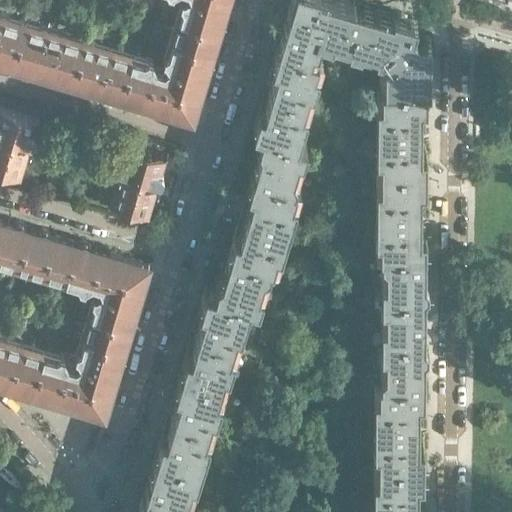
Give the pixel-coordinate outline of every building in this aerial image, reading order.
[(209,52),(216,26),(220,24),(221,23),(220,23),(222,18),(222,17),(220,13),(223,5),(207,0),(181,0),(180,4),(184,10),(171,50),(166,52),(164,58),(169,65),(202,75),(205,64),(208,62),(209,62),(209,61),(211,56),(211,55),(210,55),(209,52)] [(312,68),(316,54),(310,52),(311,45),(315,46),(317,38),(319,38),(321,34),(319,34),(322,23),(315,21),(317,15),(310,13),(313,0),(289,0),(269,69),(274,70),(271,79),(265,98),(261,96),(252,125),(261,127),(297,137),(305,108),(301,107),(307,86),(311,87),(316,70),(312,68)] [(348,38),(359,2),(352,0),(313,0),(310,13),(317,15),(315,21),(322,23),(319,34),(321,34),(330,37),(331,33),(348,38)] [(428,83),(428,33),(416,33),(411,27),(415,15),(392,9),(391,11),(359,2),(348,38),(347,42),(358,45),(359,41),(375,45),(374,50),(377,51),(384,46),(389,53),(384,56),(384,82),(424,83),(428,83)] [(11,59),(22,24),(7,20),(9,16),(0,13),(0,58),(5,60),(6,61),(6,60),(10,58),(11,59)] [(74,78),(84,43),(69,38),(70,34),(49,28),(39,25),(38,29),(22,24),(11,59),(13,59),(15,63),(14,63),(15,64),(15,63),(21,65),(22,65),(25,63),(58,73),(60,76),(60,77),(61,77),(66,78),(66,79),(67,79),(67,78),(70,77),(74,78)] [(146,99),(156,67),(153,60),(149,59),(145,61),(95,46),(92,42),(85,39),(84,43),(74,78),(82,80),(84,83),(84,84),(90,86),(91,86),(91,85),(94,84),(122,92),(124,95),(123,96),(124,96),(130,98),(131,98),(131,97),(134,96),(146,99)] [(190,112),(202,75),(169,65),(163,69),(156,67),(146,99),(170,106),(190,112)] [(424,132),(424,114),(419,114),(419,108),(424,108),(424,83),(384,82),(379,82),(380,95),(375,95),(374,149),(379,149),(378,162),(424,163),(424,138),(419,138),(419,132),(424,132)] [(32,129),(36,116),(26,113),(26,111),(22,110),(22,111),(0,104),(0,136),(27,144),(28,145),(29,142),(33,140),(35,133),(33,130),(32,129)] [(300,155),(305,140),(297,137),(261,127),(258,139),(260,143),(252,167),(293,179),(295,173),(292,170),(297,154),(300,155)] [(0,167),(19,173),(27,144),(0,136),(0,167)] [(159,169),(164,154),(140,147),(140,145),(137,144),(136,146),(126,142),(122,156),(121,156),(117,158),(115,164),(117,168),(116,171),(117,171),(157,183),(157,182),(161,180),(162,173),(161,169),(159,169)] [(423,214),(423,201),(423,196),(418,196),(418,190),(423,190),(424,163),(378,162),(378,175),(374,175),(374,231),(378,231),(378,246),(379,246),(423,246),(423,220),(418,220),(418,214),(423,214)] [(281,250),(297,195),(293,194),(297,180),(293,179),(252,167),(244,195),(249,196),(246,205),(255,208),(252,217),(244,214),(241,223),(236,221),(228,248),(270,260),(272,261),(276,249),(281,250)] [(147,211),(155,184),(156,184),(157,183),(117,171),(108,200),(132,207),(131,208),(133,211),(140,213),(144,212),(144,210),(147,211)] [(20,260),(30,226),(26,224),(24,221),(25,221),(24,220),(24,221),(18,219),(17,219),(14,221),(0,216),(0,258),(4,260),(5,256),(20,260)] [(93,279),(102,247),(90,244),(88,240),(88,239),(88,240),(82,238),(81,238),(78,240),(50,232),(48,228),(49,228),(48,227),(48,228),(42,226),(41,226),(38,228),(30,226),(20,260),(19,264),(26,266),(31,264),(81,279),(83,283),(86,284),(87,282),(93,279)] [(423,274),(423,256),(423,246),(379,246),(379,250),(383,252),(383,276),(379,276),(379,288),(422,289),(422,287),(425,284),(426,277),(423,274)] [(135,298),(146,261),(149,259),(149,258),(145,260),(102,247),(93,279),(100,281),(103,289),(135,298)] [(258,286),(263,268),(268,266),(270,260),(228,248),(220,274),(217,275),(213,287),(248,297),(258,300),(262,288),(258,286)] [(228,347),(234,327),(239,329),(248,297),(213,287),(205,284),(196,312),(201,314),(195,334),(193,341),(188,340),(180,367),(224,380),(233,349),(228,347)] [(422,331),(422,307),(422,289),(379,288),(379,299),(383,299),(383,316),(379,317),(379,331),(422,331)] [(120,347),(128,321),(131,319),(132,320),(132,319),(133,313),(134,313),(134,312),(133,312),(131,309),(135,298),(103,289),(94,294),(93,297),(96,303),(85,343),(80,345),(78,351),(83,360),(114,369),(116,359),(120,358),(120,357),(122,351),(122,350),(120,347)] [(422,374),(422,349),(425,346),(425,339),(422,336),(422,331),(379,331),(379,342),(383,342),(383,365),(379,367),(379,374),(422,374)] [(58,395),(68,361),(65,354),(61,352),(56,355),(8,341),(6,336),(0,334),(0,380),(2,381),(2,382),(3,382),(3,381),(6,380),(34,388),(35,391),(36,392),(42,393),(42,394),(43,394),(43,393),(46,391),(58,395)] [(102,408),(114,369),(83,360),(75,363),(68,361),(58,395),(102,408)] [(203,432),(210,409),(215,411),(224,380),(180,367),(171,395),(176,396),(168,424),(163,422),(155,449),(200,463),(208,433),(203,432)] [(421,483),(421,431),(416,431),(416,425),(421,425),(421,407),(416,407),(416,401),(421,401),(422,374),(379,374),(377,374),(377,387),(372,387),(372,442),(375,442),(374,470),(370,469),(370,511),(415,511),(415,507),(420,507),(421,489),(416,489),(416,484),(421,483)] [(194,483),(200,463),(155,449),(143,490),(182,503),(187,504),(190,494),(186,493),(189,482),(194,483)] [(179,511),(182,503),(143,490),(136,511),(179,511)]
